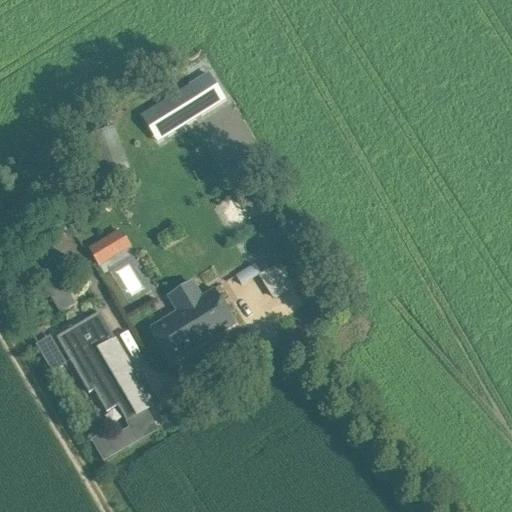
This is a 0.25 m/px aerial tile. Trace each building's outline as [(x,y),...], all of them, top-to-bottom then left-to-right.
[(172,133),(224,100),(208,75),(156,107),(172,133)] [(129,171),(116,133),(88,143),(101,182),(129,171)] [(149,250),(130,262),(140,277),(159,265),(149,250)] [(279,263),(260,275),(276,300),(295,288),(279,263)] [(255,264),(237,275),(242,284),(260,273),(255,264)] [(95,297),(88,283),(78,289),(85,302),(95,297)] [(234,324),(224,307),(214,291),(151,329),(171,363),(234,324)] [(126,422),(153,407),(99,313),(57,338),(72,364),(76,361),(84,374),(79,376),(89,393),(94,391),(107,413),(117,407),(126,422)] [(104,433),(91,441),(103,462),(117,454),(108,440),(104,433)]
